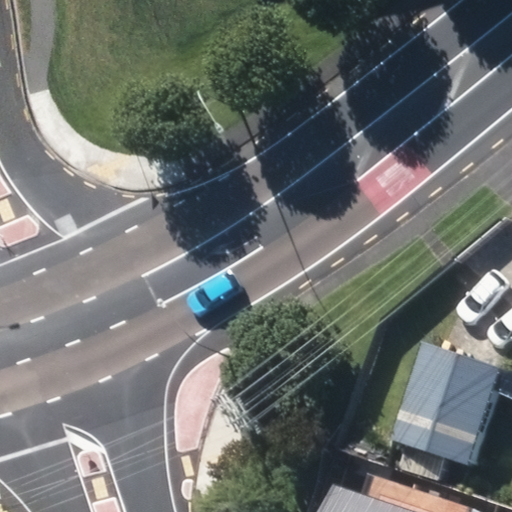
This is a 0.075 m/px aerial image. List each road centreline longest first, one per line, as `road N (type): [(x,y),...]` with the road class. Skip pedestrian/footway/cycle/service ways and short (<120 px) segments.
road 1 (secondary): [(41,339),(212,253),(511,27)]
road 2 (residential): [(41,339),(147,474),(154,511)]
road 3 (residential): [(44,511),(41,339)]
road 4 (tertiary): [(41,339),(0,175)]
